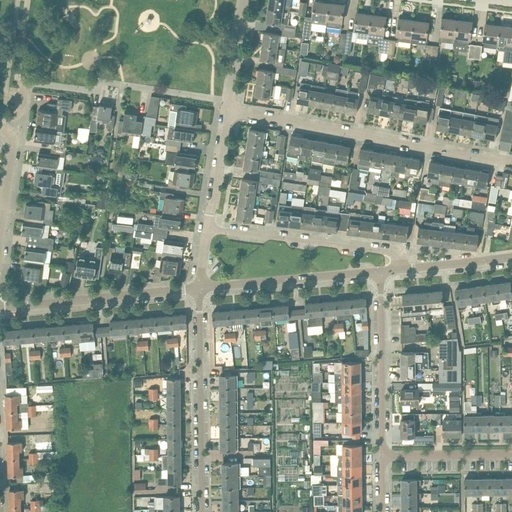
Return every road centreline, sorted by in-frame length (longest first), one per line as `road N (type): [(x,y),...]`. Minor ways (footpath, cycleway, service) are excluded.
road 1 (residential): [(511,163),(225,110)]
road 2 (residential): [(198,288),(200,511)]
road 3 (residential): [(398,269),(388,252),(207,229)]
road 4 (residential): [(0,308),(198,288)]
road 5 (residential): [(381,455),(378,271)]
road 6 (residential): [(198,288),(378,271)]
road 7 (residential): [(511,455),(381,455)]
road 8 (residential): [(207,229),(225,110)]
